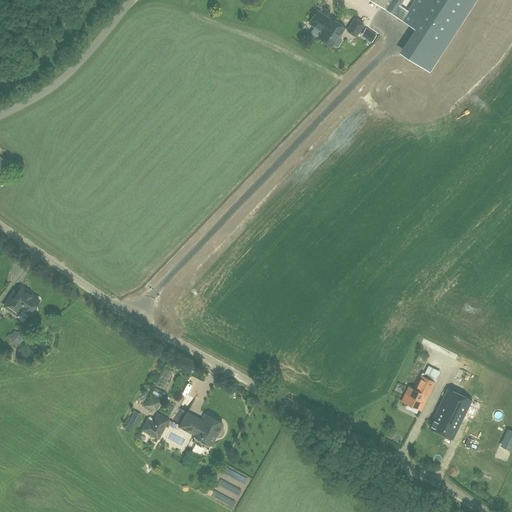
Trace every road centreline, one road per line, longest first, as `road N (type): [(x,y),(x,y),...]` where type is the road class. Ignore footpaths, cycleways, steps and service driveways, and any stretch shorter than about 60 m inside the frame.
road 1 (unclassified): [(491,511),(182,346),(0,225)]
road 2 (unclassified): [(0,115),(60,78),(129,0)]
